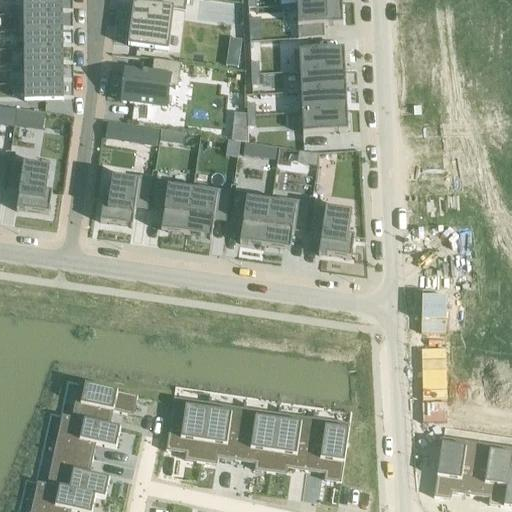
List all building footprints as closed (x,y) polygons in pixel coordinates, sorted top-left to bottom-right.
[(60,0),(24,0),(25,17),(60,17),(60,0)] [(134,6),(128,49),(167,53),(172,13),(184,14),(186,0),(187,0),(186,0),(155,0),(154,9),(134,6)] [(255,0),(247,0),(248,11),(256,11),(255,0)] [(295,0),(296,9),(341,6),(341,0),(295,0)] [(341,6),(296,9),(298,42),(324,41),(323,29),(334,28),(342,28),(342,19),(341,6)] [(60,17),(25,17),(25,35),(61,34),(60,17)] [(61,34),(25,35),(25,52),(61,52),(61,34)] [(344,51),(294,54),(294,75),(299,75),(345,73),(344,65),(344,51)] [(61,52),(25,52),(25,69),(61,69),(61,52)] [(125,73),(121,105),(166,110),(169,88),(178,89),(181,66),(153,63),(152,76),(148,76),(148,75),(142,74),(142,75),(125,73)] [(258,65),(250,66),(251,77),(259,77),(258,65)] [(61,69),(25,69),(25,87),(61,86),(61,69)] [(345,73),(299,75),(300,95),(346,93),(345,85),(345,73)] [(259,77),(251,77),(252,89),(260,89),(259,77)] [(61,86),(25,87),(25,104),(61,104),(61,86)] [(346,93),(300,95),(301,116),(347,113),(346,106),(346,95),(346,93)] [(254,106),(246,107),(247,118),(255,118),(254,106)] [(347,113),(301,116),(303,137),(348,135),(347,126),(347,113)] [(255,118),(247,118),(248,130),(256,130),(255,118)] [(11,166),(7,193),(19,195),(16,214),(18,214),(18,213),(49,218),(52,196),(46,195),(50,172),(11,166)] [(103,203),(100,225),(130,230),(132,231),(135,212),(147,213),(152,181),(139,179),(138,185),(112,181),(109,204),(103,203)] [(156,184),(151,214),(163,216),(161,234),(186,238),(193,189),(156,184)] [(193,189),(186,238),(209,241),(209,242),(211,242),(214,223),(226,225),(230,195),(193,189)] [(235,195),(230,226),(242,228),(239,247),(241,247),(241,246),(265,249),(272,201),(235,195)] [(272,201),(265,249),(290,253),(292,235),(304,237),(309,206),(272,201)] [(313,211),(309,237),(321,239),(318,258),(320,258),(351,262),(354,240),(348,239),(352,216),(313,211)] [(68,420),(67,421),(110,430),(113,415),(127,418),(133,419),(136,404),(137,399),(85,388),(84,390),(81,405),(75,404),(72,420),(68,420)] [(173,402),(166,454),(185,457),(184,464),(200,466),(208,413),(207,413),(188,410),(189,404),(173,402)] [(208,413),(200,466),(216,469),(217,462),(236,465),(244,412),(243,412),(230,410),(229,416),(209,413),(208,413)] [(244,412),(236,465),(255,467),(254,474),(270,476),(278,423),(277,423),(257,420),(258,414),(245,412),(244,412)] [(278,423),(270,476),(286,479),(287,472),(306,475),(314,422),(312,422),(299,420),(298,426),(279,424),(278,423)] [(54,453),(54,454),(92,462),(96,447),(116,452),(118,442),(120,432),(110,430),(67,421),(67,422),(64,438),(58,436),(54,453)] [(314,422),(306,475),(325,478),(324,484),(341,487),(348,434),(346,433),(327,431),(328,425),(315,423),(314,422)] [(442,441),(433,500),(451,503),(452,496),(470,499),(478,447),(477,447),(464,445),(463,451),(444,448),(445,442),(442,441)] [(478,447),(470,499),(489,502),(488,509),(504,511),(511,456),(511,451),(511,452),(511,458),(491,455),(492,449),(479,447),(478,447)] [(43,486),(43,488),(95,499),(105,501),(107,490),(109,482),(89,477),(92,462),(54,454),(54,455),(53,457),(50,471),(56,473),(53,488),(43,486)] [(31,511),(92,511),(93,507),(95,499),(43,488),(43,489),(40,504),(33,503),(31,511)]
